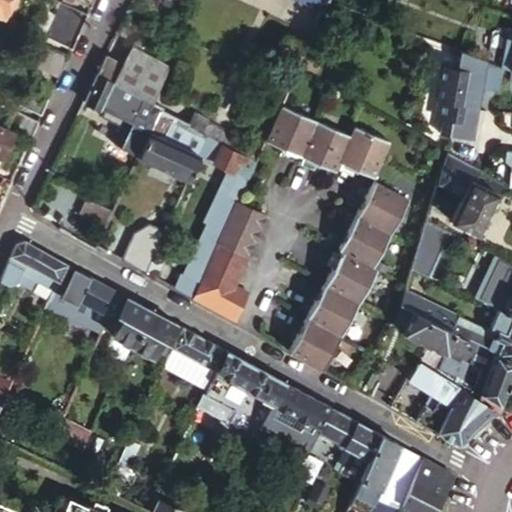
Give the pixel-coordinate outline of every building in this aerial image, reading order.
[(0,0),(0,13),(2,15),(5,14),(10,2),(9,0),(0,0)] [(71,49),(88,13),(59,0),(42,36),(71,49)] [(58,77),(69,54),(40,41),(29,63),(58,77)] [(161,80),(169,63),(131,44),(123,61),(161,80)] [(487,58),(462,48),(458,66),(444,63),(437,101),(444,112),(441,128),(472,134),(477,108),(481,87),(487,58)] [(123,61),(105,52),(96,71),(113,80),(123,61)] [(501,64),(487,58),(481,87),(492,90),(501,64)] [(144,96),(152,100),(161,80),(123,61),(113,80),(144,96)] [(182,69),(169,63),(161,80),(169,84),(173,86),(182,69)] [(113,80),(96,71),(83,99),(131,121),(144,96),(113,80)] [(206,135),(257,160),(262,148),(209,120),(209,119),(164,94),(169,84),(161,80),(152,100),(161,105),(160,109),(173,117),(206,135)] [(41,114),(49,96),(24,84),(15,103),(41,114)] [(316,118),(281,102),(272,122),(266,139),(301,154),(316,118)] [(9,128),(30,138),(38,120),(13,109),(5,126),(9,128)] [(173,117),(160,109),(156,116),(147,136),(139,153),(173,168),(173,173),(183,178),(187,175),(188,176),(199,153),(198,152),(172,139),(174,134),(167,130),(173,117)] [(147,136),(156,116),(152,114),(149,121),(141,117),(138,124),(135,130),(147,136)] [(350,133),(316,118),(301,154),(335,169),(339,160),(350,133)] [(0,146),(9,128),(5,126),(0,124),(0,146)] [(353,125),(350,133),(339,160),(374,175),(380,159),(388,140),(353,125)] [(232,177),(228,174),(205,220),(208,222),(193,253),(189,250),(171,285),(173,286),(191,296),(204,268),(211,254),(218,240),(225,227),(232,212),(238,199),(245,185),(257,160),(206,135),(198,152),(199,153),(231,169),(235,171),(232,177)] [(453,154),(442,148),(439,162),(448,166),(453,154)] [(471,154),(467,162),(479,169),(484,162),(471,154)] [(497,192),(457,171),(447,192),(460,198),(449,220),(477,233),(497,192)] [(375,179),(357,213),(391,232),(410,198),(375,179)] [(0,202),(8,184),(0,180),(0,202)] [(430,195),(424,218),(435,223),(445,203),(430,195)] [(106,223),(113,208),(89,197),(82,212),(106,223)] [(232,212),(261,227),(267,213),(256,208),(238,199),(232,212)] [(232,212),(225,227),(254,241),(261,227),(232,212)] [(357,213),(339,246),(343,248),(374,265),(391,232),(357,213)] [(419,234),(416,245),(410,267),(432,277),(434,278),(438,270),(432,267),(436,260),(424,253),(436,224),(435,223),(424,218),(419,234)] [(145,270),(163,230),(148,221),(133,230),(121,257),(145,270)] [(218,240),(248,254),(254,241),(225,227),(218,240)] [(55,283),(66,261),(24,238),(15,241),(9,254),(0,274),(0,277),(9,281),(16,280),(17,278),(31,285),(35,277),(53,286),(55,283)] [(211,254),(241,268),(248,254),(218,240),(211,254)] [(378,267),(374,265),(343,248),(325,281),(360,300),(378,267)] [(219,275),(235,283),(241,268),(211,254),(204,268),(219,275)] [(107,312),(117,290),(66,261),(55,283),(107,312)] [(410,267),(406,282),(400,303),(412,309),(416,311),(423,297),(432,277),(410,267)] [(219,275),(204,268),(191,296),(207,304),(219,275)] [(221,312),(235,283),(219,275),(207,304),(221,312)] [(360,300),(325,281),(307,314),(341,333),(360,300)] [(245,287),(235,283),(221,312),(235,319),(247,293),(245,287)] [(491,306),(497,309),(511,315),(511,288),(502,283),(491,306)] [(150,307),(125,294),(115,311),(120,314),(111,332),(113,333),(131,343),(150,307)] [(424,315),(445,325),(451,328),(457,314),(423,297),(416,311),(424,315)] [(165,338),(175,321),(150,307),(131,343),(150,353),(160,335),(165,338)] [(416,311),(412,309),(402,330),(424,342),(425,340),(435,345),(445,325),(424,315),(416,311)] [(466,336),(477,341),(488,346),(511,358),(511,315),(497,309),(488,329),(457,314),(451,328),(456,331),(466,336)] [(341,333),(307,314),(288,348),(323,367),(341,333)] [(180,323),(161,365),(172,371),(181,351),(207,365),(218,345),(180,323)] [(446,351),(456,331),(451,328),(445,325),(435,345),(446,351)] [(466,362),(469,356),(470,356),(459,350),(466,336),(456,331),(446,351),(447,352),(446,352),(466,362)] [(108,355),(122,362),(131,343),(113,333),(106,349),(108,355)] [(470,356),(477,341),(466,336),(459,350),(470,356)] [(475,394),(496,407),(497,406),(505,386),(507,386),(511,376),(509,375),(511,368),(511,358),(488,346),(486,351),(494,355),(489,366),(478,388),(475,394)] [(272,401),(283,380),(224,348),(213,369),(202,392),(232,408),(226,418),(251,432),(267,398),(272,401)] [(459,377),(478,388),(489,366),(469,356),(466,362),(459,377)] [(456,383),(418,359),(407,378),(443,399),(428,425),(447,436),(460,443),(462,440),(466,434),(469,430),(473,426),(475,424),(478,421),(481,418),(484,416),(486,414),(488,412),(491,410),(493,409),(496,407),(475,394),(456,383)] [(9,380),(0,375),(0,389),(3,392),(7,384),(9,380)] [(318,426),(329,405),(283,380),(272,401),(281,406),(318,426)] [(3,392),(0,398),(0,402),(14,410),(20,398),(11,394),(14,388),(7,384),(3,392)] [(398,391),(391,404),(401,410),(409,397),(398,391)] [(0,402),(0,423),(5,426),(14,410),(0,402)] [(378,431),(329,405),(318,426),(317,428),(367,455),(378,431)] [(52,431),(70,441),(77,427),(58,417),(52,431)] [(398,442),(378,431),(367,455),(358,476),(379,487),(398,442)] [(96,454),(115,464),(127,437),(122,434),(115,450),(109,447),(106,451),(99,448),(96,454)] [(127,437),(115,464),(104,487),(117,494),(127,471),(129,472),(133,466),(128,464),(138,443),(127,437)] [(402,499),(421,455),(405,446),(398,442),(379,487),(402,499)] [(453,472),(421,455),(402,499),(401,501),(422,511),(431,511),(438,500),(453,472)] [(396,511),(401,501),(402,499),(379,487),(358,476),(341,511),(396,511)] [(321,501),(328,487),(313,479),(305,493),(307,495),(305,499),(316,504),(318,500),(321,501)] [(181,511),(185,505),(157,491),(148,509),(157,511),(181,511)] [(105,511),(67,494),(58,511),(105,511)]
